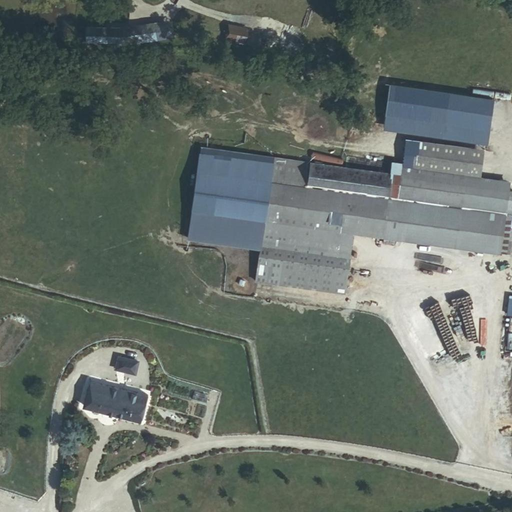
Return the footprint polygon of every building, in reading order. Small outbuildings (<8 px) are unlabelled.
[(171,23),(160,25),(161,39),(173,38),(171,23)] [(123,30),(87,29),(87,44),(118,45),(161,39),(160,25),(123,30)] [(249,31),(228,26),(225,41),(246,45),(249,31)] [(249,31),(246,45),(302,56),(305,42),(249,31)] [(389,84),(383,122),(483,141),(485,98),(389,84)] [(0,141),(21,144),(22,130),(1,128),(0,136),(0,141)] [(406,138),(402,165),(480,177),(484,150),(406,138)] [(306,185),(310,163),(273,157),(273,158),(208,148),(198,210),(264,220),(255,281),(343,294),(353,233),(300,225),(306,185)] [(391,175),(310,163),(306,185),(388,198),(391,175)] [(392,173),(391,175),(388,198),(382,237),(504,256),(506,242),(510,242),(511,230),(508,230),(511,200),(511,191),(509,191),(510,181),(480,177),(402,165),(400,174),(392,173)] [(388,198),(306,185),(300,225),(353,233),(382,237),(388,198)] [(135,371),(137,360),(135,359),(136,354),(131,353),(130,358),(125,357),(123,368),(135,371)] [(142,420),(148,397),(118,389),(91,381),(85,406),(142,420)]
